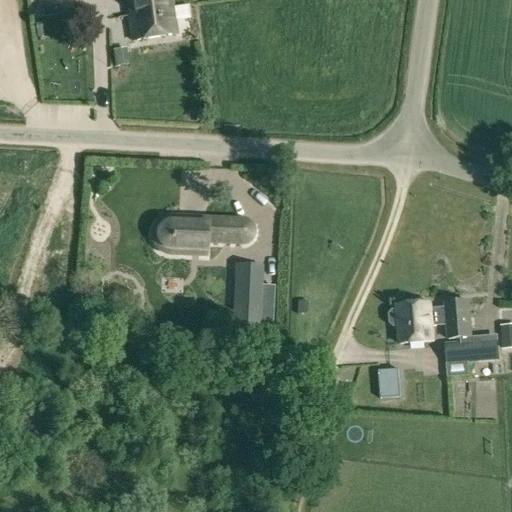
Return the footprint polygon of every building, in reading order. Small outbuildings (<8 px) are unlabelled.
[(125,0),(131,41),(175,35),(169,0),(125,0)] [(241,221),(191,218),(191,224),(177,223),(177,219),(169,219),(167,219),(165,220),(163,220),(161,221),(159,223),(157,224),(155,226),(154,228),(153,230),(153,232),(152,235),(152,237),(152,239),(153,241),(154,244),(155,246),(156,247),(158,249),(160,250),(162,252),(164,252),(166,253),(169,253),(191,254),(191,252),(205,252),(206,243),(241,244),(243,244),(245,244),(246,243),(248,242),(249,240),(251,239),(251,237),(252,235),(252,233),(252,231),(252,230),(251,228),(250,226),(249,225),(248,223),(246,222),(244,221),(243,221),(241,221)] [(233,327),(249,328),(261,328),(263,288),(264,267),(248,266),(246,306),(234,306),(233,327)] [(298,301),(297,314),(310,315),(311,302),(298,301)] [(446,344),(472,341),(472,339),(471,335),(469,303),(460,304),(442,306),(443,310),(431,312),(430,304),(396,306),(397,312),(394,312),(390,316),(391,326),(395,329),(398,329),(399,344),(434,341),(432,327),(444,326),(445,337),(446,342),(446,344)] [(498,339),(472,341),(446,344),(444,344),(446,365),(474,363),(500,360),(498,339)] [(400,398),(398,370),(378,372),(380,399),(400,398)]
